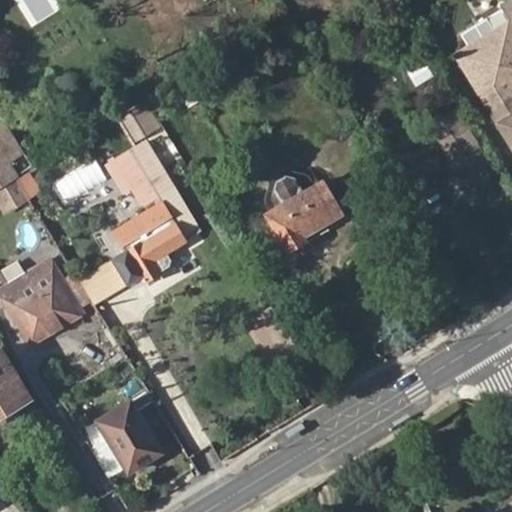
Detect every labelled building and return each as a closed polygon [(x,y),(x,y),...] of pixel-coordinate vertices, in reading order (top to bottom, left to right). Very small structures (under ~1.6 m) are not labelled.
[(511,0),(509,0),(500,6),(508,21),(511,18),(511,0)] [(511,18),(508,21),(455,53),(511,147),(511,89),(511,18)] [(424,58),(405,66),(414,85),(432,77),(424,58)] [(436,106),(443,117),(457,107),(451,97),(436,106)] [(121,113),(131,140),(153,131),(144,105),(121,113)] [(457,107),(443,117),(440,119),(475,174),(489,164),(468,133),(472,130),(457,107)] [(0,126),(0,187),(13,179),(0,159),(0,158),(15,149),(0,126)] [(266,199),(272,211),(315,185),(308,174),(288,169),(271,179),(266,199)] [(342,213),(322,181),(315,185),(272,211),(267,214),(289,250),(306,240),(304,236),(342,213)] [(125,253),(114,260),(129,284),(140,277),(144,284),(162,273),(154,261),(186,242),(163,205),(114,234),(125,253)] [(309,244),(346,220),(342,213),(304,236),(306,240),(309,244)] [(45,259),(0,284),(0,289),(30,342),(77,315),(45,259)] [(91,292),(118,284),(112,263),(85,270),(91,292)] [(0,412),(26,397),(0,354),(0,412)] [(149,389),(97,420),(128,472),(161,452),(137,412),(156,401),(149,389)] [(405,499),(422,489),(399,451),(382,461),(405,499)]
